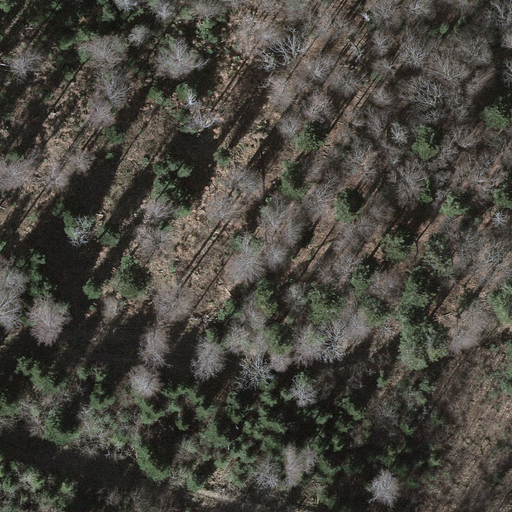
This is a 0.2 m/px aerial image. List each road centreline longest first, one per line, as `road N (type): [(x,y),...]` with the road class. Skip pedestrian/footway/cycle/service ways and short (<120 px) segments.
road 1 (track): [(511,333),(388,347),(0,340)]
road 2 (track): [(293,511),(0,431)]
